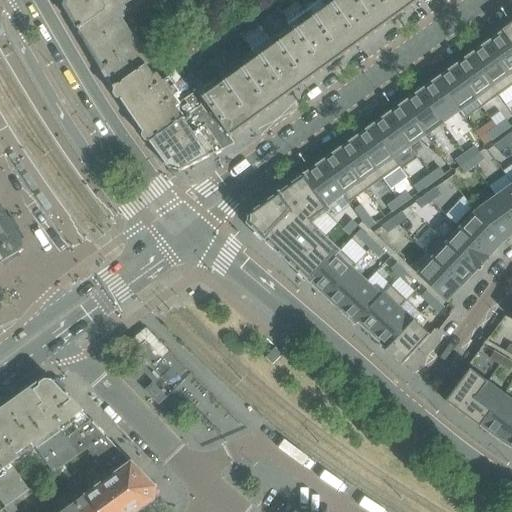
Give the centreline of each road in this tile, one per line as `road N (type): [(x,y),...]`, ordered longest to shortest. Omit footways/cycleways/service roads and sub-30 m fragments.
road 1 (tertiary): [(182,225),(484,0)]
road 2 (tertiary): [(406,411),(182,225)]
road 3 (tertiary): [(12,0),(16,39),(116,197),(157,244)]
road 4 (tertiary): [(182,225),(142,178),(31,0)]
road 5 (residential): [(42,329),(215,502)]
road 6 (residential): [(406,411),(511,272)]
road 7 (tertiary): [(42,329),(157,244)]
road 8 (tertiary): [(511,486),(406,411)]
